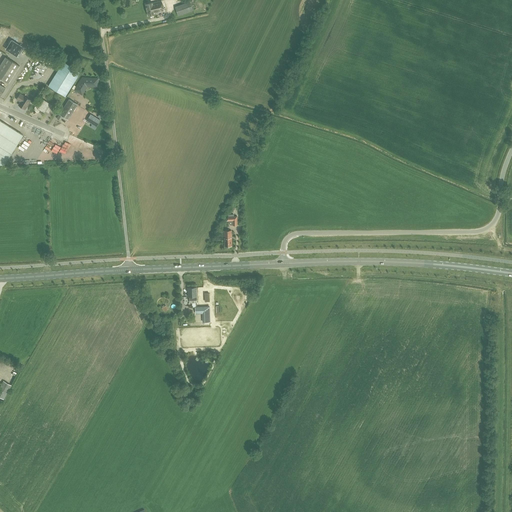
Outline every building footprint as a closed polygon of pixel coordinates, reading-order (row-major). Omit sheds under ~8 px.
[(164,11),(161,0),(153,2),(152,2),(146,4),(149,16),(155,14),(164,11)] [(178,16),(193,11),(190,1),(175,6),(178,16)] [(20,54),(24,48),(23,47),(23,46),(12,39),(11,40),(10,40),(8,43),(8,44),(9,44),(5,49),(17,57),(19,54),(20,54)] [(0,77),(9,83),(20,66),(6,57),(0,65),(0,77)] [(65,96),(80,72),(63,62),(48,86),(65,96)] [(98,87),(99,79),(83,78),(75,90),(83,95),(87,87),(98,87)] [(24,96),(20,93),(17,99),(21,101),(19,105),(25,109),(31,100),(24,96)] [(35,108),(35,109),(35,110),(35,111),(36,111),(37,111),(37,112),(38,112),(39,111),(40,110),(44,113),(45,111),(49,113),(54,106),(43,99),(39,106),(38,106),(37,106),(36,106),(35,106),(35,107),(35,108)] [(68,120),(78,104),(69,99),(60,114),(59,114),(57,118),(60,121),(63,116),(68,120)] [(92,124),(96,127),(100,120),(91,114),(86,120),(92,124)] [(0,164),(5,164),(23,135),(0,120),(0,164)] [(75,137),(73,144),(81,146),(82,139),(75,137)] [(52,152),(58,141),(53,139),(48,149),(52,152)] [(57,149),(69,154),(71,148),(59,144),(57,149)] [(238,225),(237,216),(228,216),(228,221),(233,221),(233,226),(238,225)] [(232,238),(232,230),(224,231),(224,246),(232,246),(232,238)] [(197,287),(188,288),(188,297),(190,297),(190,303),(192,303),(192,307),(195,307),(196,314),(202,314),(203,322),(210,322),(210,307),(196,307),(196,303),(197,303),(197,296),(197,287)] [(158,322),(170,322),(170,304),(158,304),(158,322)] [(0,397),(4,399),(12,385),(4,381),(0,387),(0,397)]
